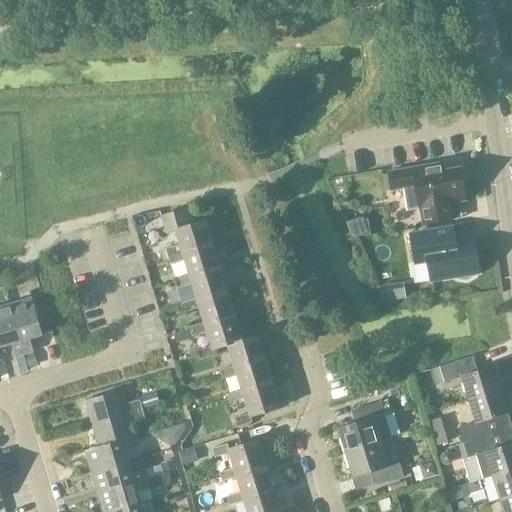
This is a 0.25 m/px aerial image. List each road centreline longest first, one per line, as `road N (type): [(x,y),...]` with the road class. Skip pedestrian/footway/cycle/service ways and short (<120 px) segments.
road 1 (residential): [(11,390),(101,363),(121,347),(92,228)]
road 2 (residential): [(333,511),(307,426),(319,399),(304,350)]
road 3 (residential): [(342,144),(495,116)]
road 4 (residential): [(47,511),(11,390)]
